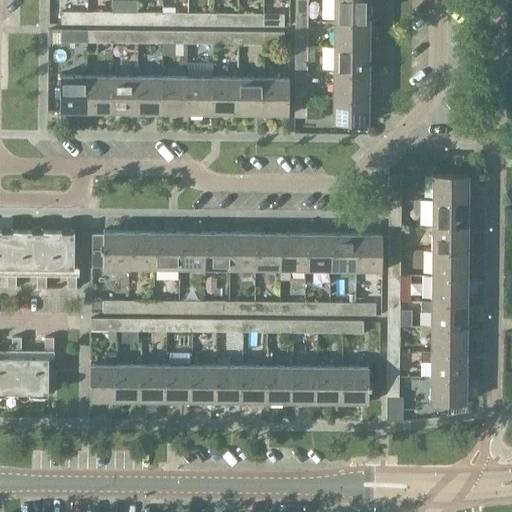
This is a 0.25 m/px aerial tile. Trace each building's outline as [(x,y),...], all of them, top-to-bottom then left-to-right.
[(306,16),(306,0),(294,0),(294,15),(306,16)] [(368,21),(368,0),(332,0),(332,21),(368,21)] [(81,24),(81,12),(60,12),(60,24),(81,24)] [(111,25),(111,13),(91,12),(91,25),(111,25)] [(131,25),(131,13),(111,13),(111,25),(131,25)] [(161,25),(162,13),(141,13),(141,25),(161,25)] [(182,25),(182,13),(162,13),(161,25),(182,25)] [(212,25),(212,13),(192,13),(192,25),(212,25)] [(232,26),(232,14),(212,13),(212,25),(232,26)] [(262,26),(262,14),(242,14),(242,26),(262,26)] [(262,26),(282,26),(282,14),(262,14),(262,26)] [(368,47),(368,21),(332,21),(332,46),(368,47)] [(306,46),(306,26),(294,26),(294,46),(306,46)] [(81,43),(81,30),(60,30),(60,42),(81,43)] [(111,43),(111,31),(91,31),(91,43),(111,43)] [(131,43),(131,31),(111,31),(111,43),(131,43)] [(161,43),(161,31),(141,31),(141,43),(161,43)] [(181,43),(182,31),(161,31),(161,43),(181,43)] [(212,43),(212,31),(192,31),(192,43),(212,43)] [(232,44),(232,31),(212,31),(212,43),(232,44)] [(262,44),(262,32),(242,32),(242,44),(262,44)] [(282,44),(282,32),(262,32),(262,44),(282,44)] [(306,66),(306,46),(294,46),(294,66),(306,66)] [(368,72),(368,47),(332,46),(332,71),(368,72)] [(368,97),(368,72),(332,71),(332,97),(368,97)] [(85,112),(86,76),(59,76),(59,112),(85,112)] [(111,112),(111,76),(86,76),(85,112),(111,112)] [(136,112),(136,76),(111,76),(111,112),(136,112)] [(161,112),(161,76),(136,76),(136,112),(161,112)] [(186,112),(186,77),(161,76),(161,112),(186,112)] [(306,96),(306,76),(294,76),(294,96),(306,96)] [(211,113),(212,77),(186,77),(186,112),(211,113)] [(236,113),(237,77),(212,77),(211,113),(236,113)] [(262,113),(262,77),(237,77),(236,113),(262,113)] [(288,113),(288,77),(262,77),(262,113),(288,113)] [(306,117),(306,96),(294,96),(294,116),(306,117)] [(368,123),(368,97),(332,97),(332,123),(368,123)] [(388,195),(401,195),(401,173),(388,172),(388,195)] [(432,199),(467,199),(467,173),(432,173),(432,199)] [(467,224),(467,199),(432,199),(432,224),(467,224)] [(400,224),(400,205),(388,205),(388,224),(400,224)] [(400,245),(400,224),(388,224),(387,245),(400,245)] [(467,250),(467,224),(432,224),(431,250),(467,250)] [(12,267),(13,230),(0,229),(0,267),(6,267),(6,287),(15,287),(15,267),(12,267)] [(42,268),(43,230),(13,230),(12,267),(15,267),(36,268),(36,288),(45,288),(45,268),(42,268)] [(66,288),(75,288),(75,268),(73,268),(73,230),(43,230),(42,268),(45,268),(66,268),(66,288)] [(128,266),(129,230),(103,230),(103,234),(91,234),(91,265),(102,265),(102,266),(128,266)] [(153,266),(154,231),(129,230),(128,266),(153,266)] [(178,266),(179,231),(154,231),(153,266),(178,266)] [(204,267),(204,231),(179,231),(178,266),(204,267)] [(229,267),(230,231),(204,231),(204,267),(229,267)] [(254,267),(255,232),(230,231),(229,267),(254,267)] [(279,267),(279,232),(255,232),(254,267),(279,267)] [(304,268),(305,232),(279,232),(279,267),(279,278),(289,278),(289,268),(304,268)] [(330,268),(330,232),(305,232),(304,268),(330,268)] [(355,268),(356,233),(330,232),(330,268),(355,268)] [(381,269),(381,233),(356,233),(355,268),(381,269)] [(466,275),(467,250),(431,250),(431,274),(466,275)] [(399,274),(400,255),(387,255),(387,274),(399,274)] [(399,295),(399,274),(387,274),(387,295),(399,295)] [(466,300),(466,275),(431,274),(431,300),(466,300)] [(121,311),(121,300),(101,299),(101,311),(121,311)] [(152,312),(152,300),(133,299),(133,311),(152,312)] [(172,312),(172,300),(152,300),(152,312),(172,312)] [(202,312),(202,300),(183,300),(182,312),(202,312)] [(222,313),(223,301),(202,300),(202,312),(222,313)] [(421,300),(421,311),(431,311),(430,325),(466,325),(466,300),(431,300),(421,300)] [(252,313),(252,301),(233,301),(233,313),(252,313)] [(272,313),(272,301),(252,301),(252,313),(272,313)] [(303,313),(303,302),(283,301),(283,313),(303,313)] [(323,314),(323,302),(303,302),(303,313),(323,314)] [(354,314),(354,302),(334,302),(334,314),(354,314)] [(374,314),(374,303),(374,302),(354,302),(354,314),(374,314)] [(399,324),(399,305),(387,305),(386,324),(399,324)] [(91,317),(90,329),(107,329),(107,340),(110,340),(114,340),(115,317),(111,317),(91,317)] [(140,329),(141,318),(121,318),(120,329),(140,329)] [(160,329),(161,318),(141,318),(140,329),(160,329)] [(190,330),(190,318),(171,318),(171,329),(190,330)] [(211,330),(211,318),(190,318),(190,330),(211,330)] [(241,330),(241,319),(222,318),(221,330),(241,330)] [(261,330),(261,319),(241,319),(241,330),(261,330)] [(291,330),(291,319),(272,319),(272,330),(291,330)] [(312,330),(312,319),(291,319),(291,330),(312,330)] [(342,331),(342,320),(322,320),(322,330),(342,331)] [(362,331),(362,321),(362,320),(342,320),(342,331),(362,331)] [(398,345),(399,324),(386,324),(386,345),(398,345)] [(465,350),(466,325),(430,325),(430,350),(465,350)] [(11,350),(0,349),(0,393),(5,394),(5,392),(15,392),(15,395),(16,395),(16,336),(11,336),(11,350)] [(44,350),(20,350),(20,337),(16,336),(16,395),(17,395),(17,392),(28,393),(28,394),(47,394),(47,357),(53,357),(53,337),(44,337),(44,350)] [(465,350),(430,350),(420,350),(420,361),(430,361),(430,375),(465,376),(465,350)] [(114,399),(115,363),(115,352),(105,351),(105,363),(88,363),(88,398),(114,399)] [(398,376),(398,355),(386,355),(385,376),(398,376)] [(140,399),(140,363),(115,363),(114,399),(140,399)] [(165,399),(165,364),(140,363),(140,399),(165,399)] [(190,399),(190,364),(165,364),(165,399),(190,399)] [(215,399),(216,364),(190,364),(190,399),(215,399)] [(240,400),(241,364),(216,364),(215,399),(240,400)] [(266,400),(266,364),(241,364),(240,400),(266,400)] [(291,400),(292,365),(266,364),(266,400),(291,400)] [(316,400),(317,365),(292,365),(291,400),(316,400)] [(341,401),(342,365),(317,365),(316,400),(341,401)] [(378,398),(378,381),(367,381),(368,365),(342,365),(341,401),(367,401),(367,398),(378,398)] [(465,402),(465,376),(430,375),(430,401),(465,402)] [(397,395),(398,376),(385,376),(385,395),(397,395)]
